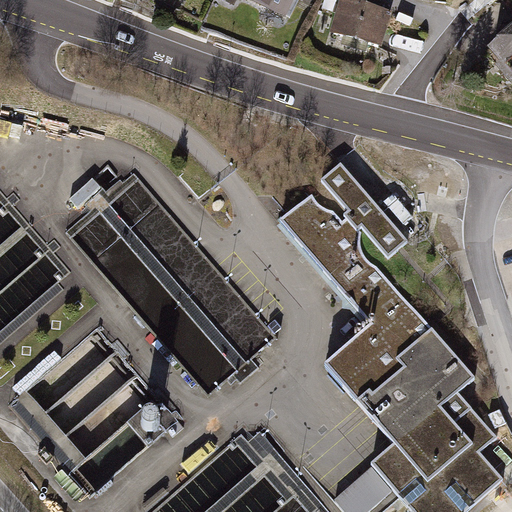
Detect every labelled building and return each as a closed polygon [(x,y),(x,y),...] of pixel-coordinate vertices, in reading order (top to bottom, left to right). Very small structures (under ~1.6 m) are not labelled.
[(294,0),(240,0),(236,9),(279,31),(294,0)] [(511,0),(506,0),(511,6),(511,35),(489,56),(511,83),(511,0)] [(389,25),(338,10),(326,49),(377,64),(389,25)] [(312,197),(280,224),(371,327),(324,367),(394,446),(371,467),(400,500),(411,511),(467,511),(503,481),(480,454),(497,439),(459,395),(475,380),(376,268),(369,263),(364,257),(361,248),(360,240),(361,234),(359,231),(362,229),(388,260),(407,243),(341,166),(321,183),(348,213),(344,217),(346,219),(342,223),(333,212),(328,211),(322,208),(319,205),(315,201),(312,197)] [(110,211),(247,369),(276,344),(139,186),(110,211)] [(394,196),(384,204),(403,226),(413,219),(394,196)] [(98,216),(69,241),(206,401),(235,376),(98,216)]
